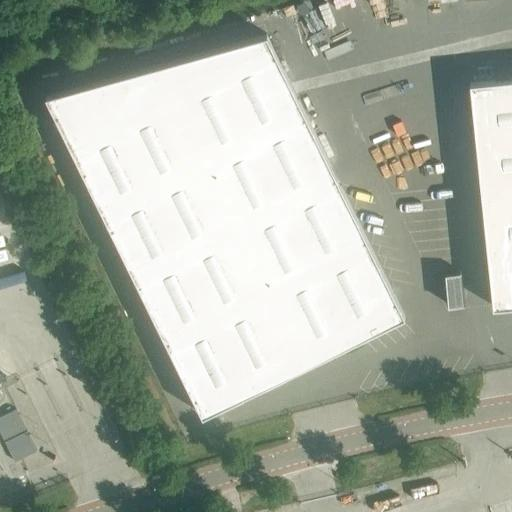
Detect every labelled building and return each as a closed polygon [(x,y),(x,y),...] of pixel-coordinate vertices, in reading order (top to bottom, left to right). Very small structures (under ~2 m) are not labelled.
[(45,94),(202,414),(405,315),(267,33),(45,94)] [(511,76),(470,81),(493,306),(511,303),(511,76)] [(444,305),(464,304),(462,271),(443,272),(444,305)] [(16,408),(0,415),(0,430),(4,439),(26,428),(16,408)] [(27,430),(5,441),(15,461),(37,450),(27,430)]
